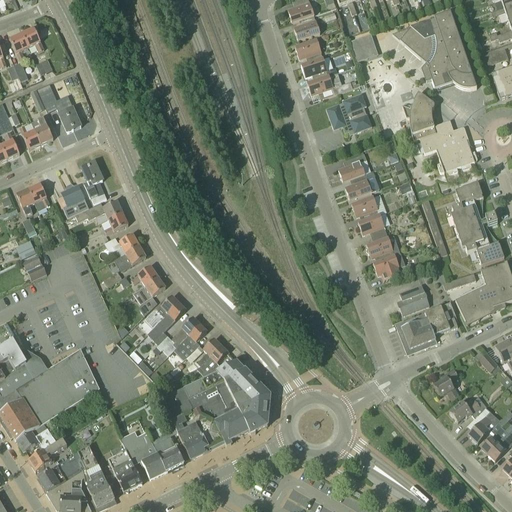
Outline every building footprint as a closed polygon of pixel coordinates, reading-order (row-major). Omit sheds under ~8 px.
[(302,22),(313,18),(307,0),(306,0),(295,4),(297,10),(288,13),(292,26),(302,22)] [(354,17),(347,0),(336,0),(339,8),(347,6),(352,18),(354,17)] [(352,4),(360,1),(359,0),(347,0),(354,17),(357,16),(352,4)] [(375,10),(371,0),(359,0),(360,1),(362,0),(368,0),(372,11),(375,10)] [(492,18),(511,10),(511,0),(509,0),(500,3),(500,4),(501,3),(503,10),(491,15),(492,18)] [(508,24),(511,22),(511,10),(492,18),(492,20),(505,15),(508,24)] [(435,91),(453,85),(454,86),(456,88),(457,89),(458,89),(460,90),(461,91),(463,91),(464,92),(467,92),(468,92),(469,92),(471,92),(473,92),(475,91),(476,91),(472,78),(464,56),(467,55),(464,44),(461,45),(455,27),(458,26),(455,16),(452,17),(451,14),(434,20),(426,23),(426,25),(392,37),(427,67),(422,73),(426,84),(431,83),(432,83),(435,91)] [(302,22),(304,28),(293,31),(298,44),(319,36),(313,18),(302,22)] [(490,42),(511,33),(511,22),(508,24),(511,33),(497,38),(496,35),(488,37),(490,42)] [(22,36),(28,51),(35,47),(39,55),(44,53),(34,31),(22,36)] [(511,33),(490,42),(491,44),(498,42),(499,45),(511,40),(511,33)] [(21,54),(28,51),(22,36),(9,42),(19,64),(24,62),(21,54)] [(368,62),(364,51),(375,48),(371,37),(350,44),(357,65),(368,62)] [(309,60),(311,65),(323,61),(317,43),(295,50),(299,63),(309,60)] [(508,61),(505,52),(485,58),(488,68),(508,61)] [(41,65),(46,75),(52,72),(47,61),(41,65)] [(311,65),(301,68),(305,81),(315,78),(317,83),(329,79),(323,61),(311,65)] [(14,68),(21,85),(28,82),(21,65),(14,68)] [(46,75),(41,65),(36,67),(41,78),(46,75)] [(21,85),(14,68),(7,71),(12,83),(9,84),(11,90),(21,86),(21,85)] [(511,69),(491,77),(499,99),(500,102),(508,99),(507,96),(511,94),(511,69)] [(339,96),(343,94),(338,76),(329,79),(317,83),(307,86),(311,99),(321,96),(323,101),(339,96)] [(35,93),(30,95),(39,114),(44,112),(35,93)] [(372,130),(367,117),(366,117),(364,111),(366,109),(361,96),(342,104),(342,106),(326,112),(334,133),(342,130),(345,136),(348,135),(353,133),(354,137),(372,130)] [(419,142),(421,145),(424,157),(422,157),(423,158),(436,153),(440,166),(438,167),(440,174),(441,175),(442,175),(476,164),(477,164),(477,163),(477,162),(474,155),(471,156),(467,143),(468,142),(464,131),(463,130),(462,130),(452,134),(451,131),(449,131),(447,126),(434,130),(433,129),(433,127),(432,125),(432,122),(432,120),(432,117),(432,114),(432,113),(432,112),(433,112),(433,111),(434,111),(434,110),(434,109),(434,108),(433,107),(433,106),(418,96),(416,99),(415,101),(414,103),(413,105),(412,107),(412,108),(411,111),(402,109),(406,121),(409,121),(409,124),(409,126),(410,129),(410,130),(410,132),(411,135),(412,138),(419,142)] [(60,102),(46,109),(48,115),(57,111),(59,117),(67,136),(74,133),(72,130),(79,127),(80,130),(81,130),(72,111),(65,114),(60,102)] [(382,127),(392,124),(387,110),(378,113),(382,127)] [(11,118),(15,127),(20,125),(16,116),(11,118)] [(34,133),(41,147),(53,142),(43,120),(31,125),(34,133)] [(41,147),(34,133),(27,136),(24,129),(19,131),(29,153),(41,147)] [(1,148),(7,162),(19,157),(9,135),(5,137),(8,145),(1,148)] [(389,159),(391,165),(399,162),(397,156),(389,159)] [(353,181),(365,177),(360,165),(366,163),(364,157),(346,163),(348,169),(338,173),(343,185),(353,182),(353,181)] [(97,196),(93,188),(103,184),(94,165),(81,171),(87,185),(84,186),(90,199),(97,196)] [(403,171),(401,165),(395,167),(397,173),(403,171)] [(345,191),(349,203),(379,192),(374,180),(367,183),(365,177),(353,181),(353,182),(355,187),(345,191)] [(451,211),(453,217),(451,218),(462,252),(465,251),(467,257),(476,254),(481,269),(504,261),(498,243),(497,243),(498,245),(489,248),(474,204),(482,201),(483,203),(484,203),(478,185),(455,193),(460,208),(451,211)] [(67,220),(89,210),(85,202),(90,200),(90,199),(84,186),(73,191),(72,189),(67,191),(68,193),(61,196),(67,209),(63,211),(67,220)] [(411,193),(409,186),(400,189),(402,196),(411,193)] [(28,192),(35,206),(38,214),(50,209),(40,187),(28,192)] [(32,216),(29,209),(35,206),(28,192),(16,197),(26,219),(32,216)] [(104,196),(91,201),(93,207),(107,202),(104,196)] [(3,202),(6,207),(12,205),(9,199),(3,202)] [(380,218),(373,200),(351,208),(356,220),(366,217),(368,222),(368,223),(380,218)] [(447,257),(428,202),(421,204),(441,259),(447,257)] [(78,225),(88,221),(89,223),(105,216),(108,223),(123,216),(117,204),(104,210),(102,205),(90,211),(89,210),(67,220),(68,221),(75,218),(78,225)] [(123,216),(108,223),(111,230),(104,233),(106,238),(128,228),(123,216)] [(488,229),(497,226),(494,217),(485,220),(488,229)] [(368,223),(368,222),(358,226),(362,238),(372,235),(375,243),(387,238),(380,218),(368,223)] [(22,224),(27,236),(35,232),(30,221),(22,224)] [(56,234),(60,242),(67,238),(64,231),(56,234)] [(133,237),(114,248),(111,243),(105,246),(110,256),(122,250),(126,257),(139,249),(133,237)] [(381,258),(383,263),(395,258),(401,256),(400,256),(394,238),(366,249),(371,261),(381,258)] [(16,249),(21,261),(33,256),(35,255),(33,253),(29,243),(16,249)] [(139,249),(126,257),(114,263),(121,275),(146,260),(139,249)] [(411,267),(405,269),(401,256),(395,258),(383,263),(373,267),(377,279),(381,278),(383,283),(389,281),(389,282),(413,274),(411,267)] [(38,259),(29,263),(28,262),(22,264),(26,273),(32,270),(32,269),(41,265),(38,259)] [(489,317),(493,314),(494,314),(493,310),(511,304),(511,291),(511,290),(509,291),(508,279),(509,279),(510,280),(510,279),(509,277),(509,278),(508,278),(502,268),(505,267),(506,268),(505,265),(505,266),(481,274),(485,289),(455,304),(467,327),(468,327),(468,326),(467,327),(467,326),(476,318),(478,322),(477,322),(480,321),(479,321),(478,321),(477,318),(489,315),(489,316),(488,317),(489,317)] [(47,277),(42,267),(27,274),(32,284),(47,277)] [(140,283),(145,289),(158,280),(150,269),(131,283),(134,287),(140,283)] [(103,283),(107,290),(122,281),(117,274),(103,283)] [(442,286),(445,293),(476,283),(474,276),(442,286)] [(125,279),(119,283),(124,289),(129,286),(125,279)] [(158,280),(145,289),(139,293),(147,303),(140,307),(140,312),(143,318),(157,306),(152,300),(165,291),(158,280)] [(402,319),(412,315),(430,309),(427,301),(428,301),(425,295),(424,295),(422,288),(399,296),(402,304),(400,304),(401,310),(399,311),(402,319)] [(153,332),(158,326),(178,307),(171,299),(161,309),(160,308),(144,323),(149,328),(153,332)] [(434,339),(438,337),(457,330),(453,319),(455,318),(450,306),(399,325),(400,328),(409,348),(411,348),(413,349),(414,350),(434,342),(435,343),(434,339)] [(178,307),(158,326),(153,332),(150,335),(147,337),(153,343),(157,347),(167,338),(164,335),(185,314),(178,307)] [(174,353),(179,348),(199,328),(192,321),(176,337),(171,342),(167,338),(157,347),(169,358),(170,356),(174,353)] [(4,328),(0,329),(0,366),(2,365),(2,366),(8,362),(19,354),(4,328)] [(179,348),(174,353),(178,356),(177,357),(183,363),(186,361),(187,360),(199,349),(200,348),(197,345),(206,335),(199,328),(179,348)] [(117,332),(121,341),(128,334),(123,329),(119,329),(117,332)] [(189,374),(200,369),(220,349),(213,342),(203,352),(207,356),(197,365),(196,364),(187,370),(189,374)] [(130,349),(124,343),(120,348),(125,354),(130,349)] [(511,357),(505,345),(500,348),(499,347),(496,348),(496,350),(495,351),(503,366),(507,364),(511,373),(511,357)] [(220,349),(200,369),(209,378),(222,372),(217,366),(227,356),(220,349)] [(19,354),(8,362),(16,375),(0,385),(0,419),(15,444),(15,443),(16,445),(44,428),(99,393),(94,380),(80,352),(48,372),(20,356),(19,354)] [(490,375),(498,369),(487,357),(480,363),(490,375)] [(0,385),(16,375),(8,362),(2,366),(2,365),(0,366),(0,385)] [(190,462),(192,462),(210,453),(224,445),(226,449),(231,446),(229,443),(248,433),(251,438),(255,436),(255,435),(267,429),(268,424),(270,404),(270,399),(261,389),(256,384),(245,373),(244,374),(236,365),(222,372),(209,378),(195,385),(174,395),(165,399),(160,401),(177,436),(190,462)] [(178,368),(170,374),(173,378),(181,372),(178,368)] [(451,403),(458,399),(454,391),(453,392),(449,385),(458,380),(453,373),(441,380),(443,383),(433,389),(440,400),(447,395),(451,403)] [(156,384),(159,381),(154,374),(150,378),(156,384)] [(169,385),(163,388),(160,390),(165,399),(168,398),(174,395),(169,385)] [(457,426),(465,419),(466,421),(471,417),(475,421),(481,415),(486,410),(478,399),(466,410),(462,405),(449,416),(457,426)] [(152,445),(160,461),(167,474),(183,466),(177,452),(170,439),(177,436),(160,401),(154,405),(169,435),(158,441),(159,442),(152,445)] [(481,451),(488,457),(511,433),(511,428),(511,427),(505,433),(502,430),(511,419),(511,416),(510,414),(500,424),(495,429),(490,434),(494,437),(481,451)] [(495,429),(500,424),(490,415),(486,418),(485,419),(481,415),(475,421),(466,430),(471,434),(468,438),(477,447),(490,434),(495,429)] [(39,449),(42,455),(44,454),(55,446),(44,428),(16,445),(24,456),(32,451),(34,452),(39,449)] [(511,433),(488,457),(495,464),(511,447),(511,433)] [(120,441),(128,458),(137,454),(151,482),(167,474),(160,461),(152,445),(147,436),(147,435),(147,434),(137,439),(135,434),(120,441)] [(62,442),(55,446),(44,454),(47,458),(49,456),(51,459),(67,449),(62,442)] [(96,511),(102,511),(116,506),(90,448),(77,456),(83,473),(86,472),(92,484),(87,487),(87,490),(93,503),(96,511)] [(51,465),(47,458),(44,454),(42,455),(28,464),(30,467),(31,467),(36,476),(51,465)] [(142,487),(125,454),(108,463),(117,481),(124,495),(126,494),(128,495),(129,493),(130,492),(130,493),(142,487)] [(46,496),(57,490),(83,473),(77,456),(39,480),(39,481),(38,482),(40,486),(44,489),(46,493),(44,494),(46,496)] [(509,478),(511,475),(511,461),(502,471),(509,478)] [(276,471),(270,480),(277,485),(283,476),(276,471)] [(58,491),(57,490),(46,496),(51,505),(55,511),(90,511),(83,496),(81,496),(82,483),(72,483),(62,489),(58,491)] [(266,487),(262,496),(269,499),(273,490),(266,487)] [(366,499),(350,490),(348,495),(363,503),(366,499)]
